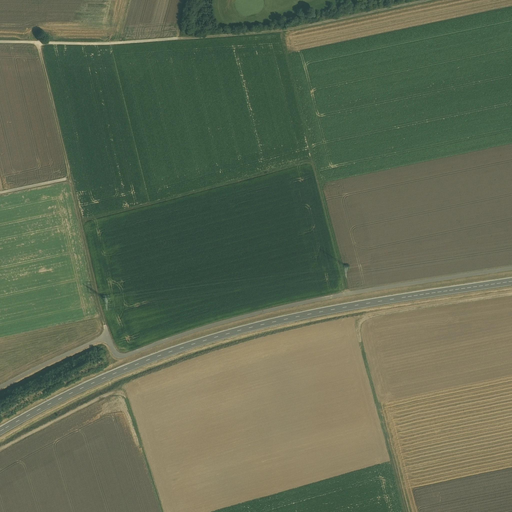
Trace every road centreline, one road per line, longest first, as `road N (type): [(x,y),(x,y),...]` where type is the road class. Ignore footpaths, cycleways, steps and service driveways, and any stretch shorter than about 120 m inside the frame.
road 1 (secondary): [(511,280),(213,337),(121,370),(0,431)]
road 2 (track): [(79,221),(313,161),(348,292)]
road 3 (track): [(511,293),(359,323),(404,511)]
road 4 (track): [(175,38),(280,30),(446,0)]
road 5 (track): [(165,511),(120,392),(0,450)]
road 6 (track): [(0,41),(175,38)]
road 7 (track): [(107,336),(68,178)]
road 8 (track): [(68,178),(34,42)]
road 9 (track): [(313,161),(280,30)]
